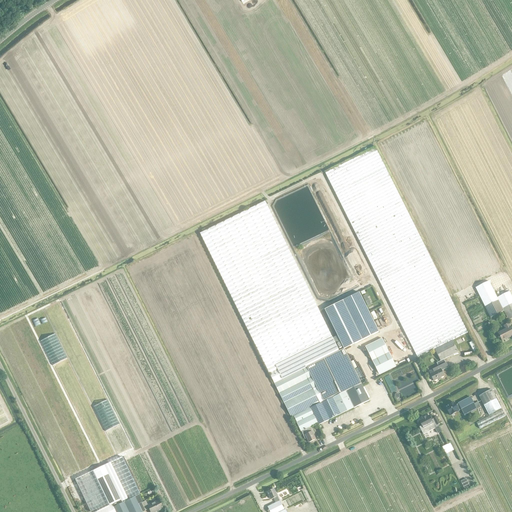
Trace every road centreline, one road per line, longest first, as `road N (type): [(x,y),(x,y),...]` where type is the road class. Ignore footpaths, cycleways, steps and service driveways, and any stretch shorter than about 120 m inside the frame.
road 1 (unclassified): [(192,511),(511,352)]
road 2 (unclassified): [(73,511),(0,365)]
